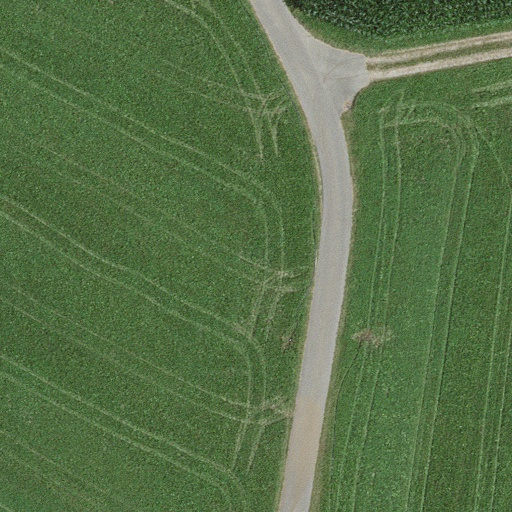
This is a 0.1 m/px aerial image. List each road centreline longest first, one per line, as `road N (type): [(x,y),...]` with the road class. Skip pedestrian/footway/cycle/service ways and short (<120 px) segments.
road 1 (track): [(294,511),(334,263),(337,184),(323,116),(270,0)]
road 2 (track): [(306,76),(511,43)]
